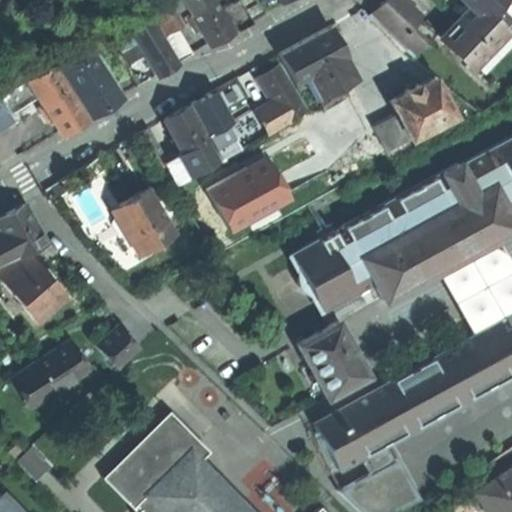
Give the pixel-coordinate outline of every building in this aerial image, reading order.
[(170,15),(187,6),(183,0),(172,0),(165,5),(170,15)] [(233,30),(214,0),(183,0),(187,6),(192,15),(200,28),(209,44),(220,38),(233,30)] [(275,5),(283,0),(217,0),(234,29),(250,20),(237,0),(256,0),(263,12),(275,5)] [(419,13),(404,0),(382,0),(381,2),(369,15),(394,39),(407,25),(419,13)] [(477,73),(511,36),(511,32),(499,21),(476,0),(473,0),(469,6),(454,21),(439,37),(477,73)] [(476,0),(499,21),(511,7),(511,0),(461,0),(469,6),(473,0),(476,0)] [(176,25),(170,15),(165,5),(150,14),(179,61),(190,55),(181,41),(183,41),(175,26),(176,25)] [(511,7),(499,21),(511,32),(511,7)] [(200,28),(192,15),(187,18),(195,31),(200,28)] [(177,63),(149,17),(130,29),(143,54),(155,75),(166,69),(177,63)] [(423,40),(407,25),(394,39),(410,53),(423,40)] [(300,40),(276,53),(292,81),(307,72),(340,54),(325,26),(300,40)] [(143,54),(130,29),(112,39),(125,63),(143,54)] [(121,95),(97,50),(58,71),(87,116),(105,105),(121,95)] [(352,76),(340,54),(307,72),(319,94),(340,83),(352,76)] [(303,110),(276,64),(266,70),(255,77),(269,100),(254,109),(266,131),(303,110)] [(83,118),(51,67),(28,79),(36,93),(59,132),(83,118)] [(452,114),(432,76),(416,84),(415,82),(408,86),(403,88),(404,91),(388,99),(395,112),(408,137),(452,114)] [(36,93),(28,79),(0,91),(0,97),(8,111),(36,93)] [(346,95),(340,83),(319,94),(316,96),(322,108),(344,97),(346,95)] [(239,147),(208,93),(189,104),(219,158),(239,147)] [(8,111),(0,97),(0,129),(14,121),(8,111)] [(204,139),(186,106),(173,113),(162,119),(180,152),(204,139)] [(408,137),(395,112),(371,124),(384,149),(408,137)] [(165,160),(147,128),(144,130),(162,162),(165,160)] [(511,135),(458,164),(457,162),(439,172),(454,200),(356,255),(371,281),(381,299),(435,269),(496,235),(511,225),(511,223),(505,211),(511,206),(511,135)] [(216,160),(204,139),(180,152),(165,160),(162,162),(174,183),(216,160)] [(264,155),(203,188),(226,228),(286,195),(264,155)] [(356,255),(454,200),(439,172),(325,235),(340,262),(356,253),(356,255)] [(172,233),(145,187),(127,198),(117,203),(126,219),(118,223),(136,254),(172,233)] [(126,219),(117,203),(109,208),(118,223),(126,219)] [(46,244),(23,204),(0,216),(0,231),(1,233),(0,233),(0,263),(27,252),(46,244)] [(319,310),(371,281),(356,255),(356,253),(340,262),(325,235),(290,254),(296,266),(295,267),(294,272),(295,278),(296,283),(300,288),(303,292),(308,296),(311,297),(312,296),(319,310)] [(511,308),(511,264),(496,235),(435,269),(470,331),(511,308)] [(27,252),(0,263),(0,281),(12,296),(34,322),(64,297),(27,252)] [(365,375),(335,320),(294,342),(325,397),(365,375)] [(345,485),(336,490),(359,511),(389,511),(416,497),(386,441),(469,396),(463,384),(511,356),(511,346),(505,333),(497,320),(443,350),(446,357),(339,416),(337,412),(313,425),(345,485)] [(138,346),(116,323),(94,343),(116,366),(138,346)] [(37,399),(87,367),(69,340),(47,355),(19,372),(37,399)] [(446,357),(443,350),(311,422),(313,425),(337,412),(339,416),(446,357)] [(511,356),(463,384),(469,396),(500,379),(511,372),(511,356)] [(37,399),(19,372),(12,377),(30,404),(37,399)] [(207,451),(168,411),(158,421),(160,424),(115,468),(113,465),(101,477),(131,507),(135,504),(139,508),(137,511),(135,511),(250,511),(251,511),(243,508),(234,505),(228,505),(219,507),(213,509),(206,511),(197,511),(172,486),(207,451)] [(15,458),(35,478),(53,460),(33,440),(15,458)] [(511,511),(511,465),(473,492),(485,511),(511,511)] [(17,511),(0,493),(0,511),(17,511)]
